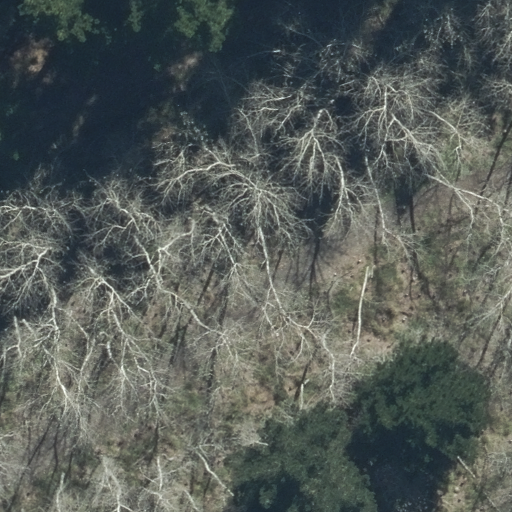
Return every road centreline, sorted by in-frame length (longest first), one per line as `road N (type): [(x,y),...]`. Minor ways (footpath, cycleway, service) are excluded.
road 1 (unclassified): [(0,231),(419,56),(507,0)]
road 2 (track): [(511,212),(0,401)]
